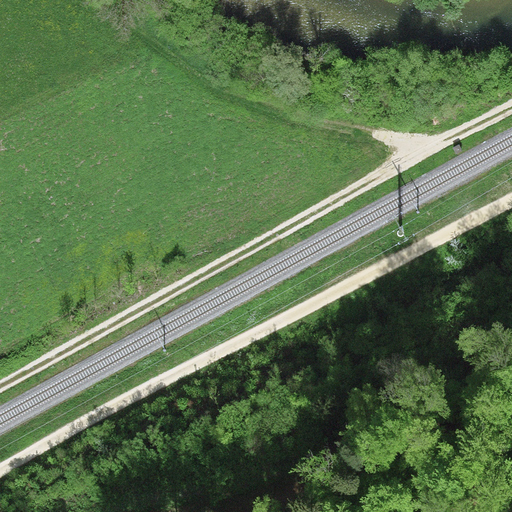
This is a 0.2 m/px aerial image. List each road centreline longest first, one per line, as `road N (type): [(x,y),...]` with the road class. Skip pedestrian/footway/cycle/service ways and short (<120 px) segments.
road 1 (track): [(511,106),(429,142),(0,380)]
road 2 (track): [(511,197),(0,471)]
road 3 (track): [(429,142),(283,110),(200,67),(107,0)]
